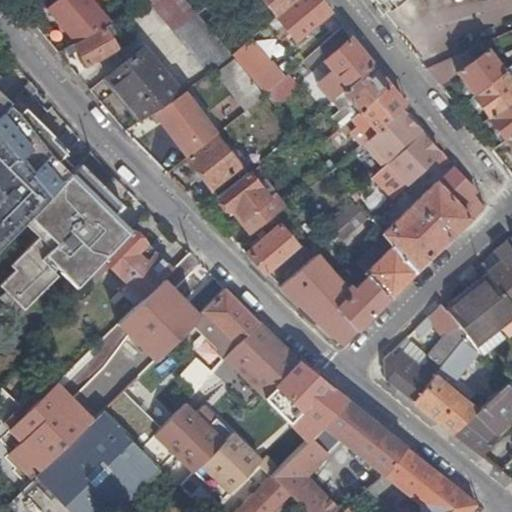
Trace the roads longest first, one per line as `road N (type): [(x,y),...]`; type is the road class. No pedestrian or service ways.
road 1 (residential): [(0,7),(98,136),(340,372)]
road 2 (residential): [(511,205),(341,0)]
road 3 (residential): [(511,214),(340,372)]
road 4 (residential): [(340,372),(504,508)]
